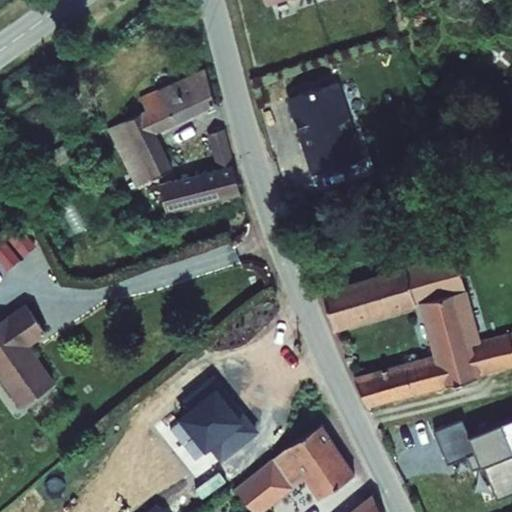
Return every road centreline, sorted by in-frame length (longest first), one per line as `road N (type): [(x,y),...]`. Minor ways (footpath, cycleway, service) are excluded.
road 1 (residential): [(400,511),(275,232),(210,0)]
road 2 (unknown): [(285,257),(136,304),(60,296)]
